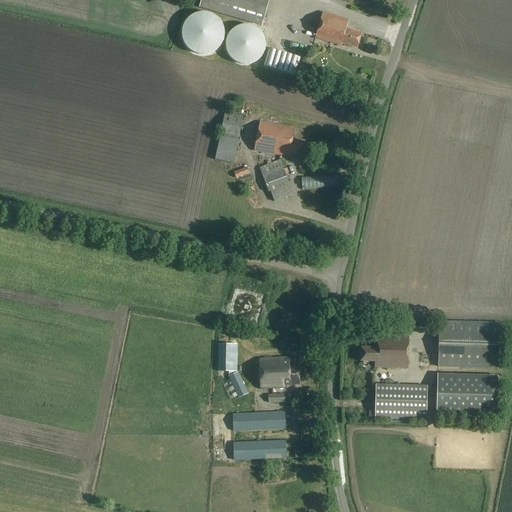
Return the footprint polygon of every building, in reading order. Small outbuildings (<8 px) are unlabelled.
[(201,0),(199,8),(206,10),(248,23),(261,27),(269,0),(201,0)] [(179,31),(179,35),(179,38),(180,42),(182,46),(184,49),(187,51),(190,54),(193,55),(197,56),(201,56),(205,56),(208,55),(212,54),(215,51),(217,49),(220,46),(221,42),(222,38),(223,35),(222,31),(221,27),(220,24),(217,21),(215,18),(212,16),(208,14),(205,13),(201,13),(197,13),(193,14),(190,16),(187,18),(184,21),(182,24),(180,27),(179,31)] [(357,49),(361,33),(346,29),(348,20),(322,13),(315,39),(341,46),(341,44),(357,49)] [(224,43),(224,46),(224,50),(225,53),(227,56),(229,59),(231,61),(234,63),(237,65),(241,66),(244,66),(247,66),(251,65),(254,63),(257,61),(259,59),(261,56),(263,53),(263,50),(264,46),(263,43),(263,39),(261,36),(259,33),(257,31),(254,29),(251,28),(247,27),(244,26),(241,27),(237,28),(234,29),(231,31),(229,33),(227,36),(225,39),(224,43)] [(241,103),(241,113),(250,113),(250,103),(241,103)] [(238,139),(242,116),(224,113),(220,135),(238,139)] [(302,157),(305,142),(292,140),(294,128),(259,122),(254,151),(288,157),(289,155),(302,157)] [(293,194),(280,160),(258,168),(268,192),(270,192),(273,202),(293,194)] [(235,178),(249,173),(246,167),(233,172),(235,178)] [(298,178),(299,189),(326,188),(325,176),(298,178)] [(305,305),(275,303),(274,320),(293,321),(292,326),(302,327),(302,315),(312,316),(313,303),(306,303),(305,305)] [(499,369),(500,323),(439,322),(437,367),(499,369)] [(407,369),(408,336),(378,335),(378,349),(361,348),(361,362),(377,362),(377,368),(407,369)] [(237,372),(237,344),(217,344),(217,372),(237,372)] [(288,367),(288,359),(258,360),(260,390),(284,389),(284,386),(299,385),(298,367),(288,367)] [(237,398),(248,393),(237,372),(227,376),(237,398)] [(497,417),(498,376),(438,374),(437,415),(497,417)] [(427,419),(427,386),(376,385),(375,418),(427,419)] [(268,403),(284,402),(284,394),(268,395),(268,403)] [(233,432),(285,429),(284,411),(232,414),(233,432)] [(233,460),(286,458),(285,440),(233,443),(233,460)]
